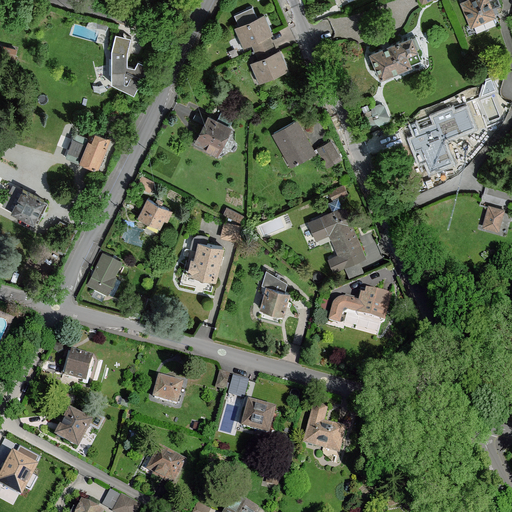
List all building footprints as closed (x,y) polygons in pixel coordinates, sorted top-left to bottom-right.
[(473,25),(495,16),(488,0),(470,0),(463,3),(473,25)] [(174,2),(170,9),(182,15),(185,7),(174,2)] [(263,16),(238,27),(245,44),(252,42),(268,34),(271,33),(263,16)] [(125,56),(128,56),(128,52),(131,38),(116,34),(112,50),(116,50),(125,51),(125,56)] [(268,34),(252,42),(256,51),(272,43),(268,34)] [(418,50),(412,37),(372,53),(381,77),(411,65),(407,54),(418,50)] [(272,43),(256,51),(260,60),(277,52),(272,43)] [(16,49),(0,45),(0,57),(13,61),(16,49)] [(125,51),(116,50),(112,50),(112,83),(125,86),(124,89),(135,94),(149,65),(139,60),(135,67),(128,65),(128,56),(125,56),(125,51)] [(422,60),(418,50),(407,54),(411,65),(422,60)] [(277,52),(260,60),(254,62),(261,79),(286,68),(279,51),(277,52)] [(313,101),(309,91),(303,94),(308,104),(313,101)] [(389,117),(385,106),(380,104),(372,108),(373,115),(367,118),(371,126),(377,123),(380,125),(387,121),(389,117)] [(230,127),(210,117),(197,140),(207,145),(206,147),(217,153),(230,127)] [(296,120),(274,133),(292,166),(314,153),(296,120)] [(77,133),(67,157),(79,162),(80,160),(98,168),(110,139),(92,132),(89,138),(77,133)] [(338,153),(330,140),(318,147),(325,160),(331,157),(338,153)] [(341,159),(338,153),(331,157),(334,163),(341,159)] [(154,182),(143,177),(139,185),(150,190),(154,182)] [(348,193),(345,185),(330,191),(334,199),(339,197),(348,193)] [(16,203),(13,210),(34,221),(45,200),(24,189),(20,196),(16,203)] [(16,203),(20,196),(14,193),(10,201),(16,203)] [(333,212),(344,207),(339,197),(334,199),(329,201),(333,212)] [(169,209),(148,198),(139,217),(160,228),(165,218),(168,219),(172,212),(169,210),(169,209)] [(333,212),(310,222),(317,239),(330,233),(340,255),(330,259),(335,270),(365,257),(351,224),(353,223),(345,206),(344,207),(333,212)] [(504,210),(490,206),(484,226),(499,230),(504,210)] [(239,213),(227,208),(224,214),(236,220),(239,213)] [(226,222),(222,237),(241,241),(245,227),(226,222)] [(200,241),(207,243),(208,236),(202,234),(198,234),(195,236),(193,240),(192,246),(198,248),(200,241)] [(192,258),(188,272),(198,274),(209,277),(215,279),(223,247),(207,243),(200,241),(198,248),(196,258),(192,258)] [(104,253),(89,283),(108,292),(115,277),(114,276),(121,261),(104,253)] [(356,273),(365,270),(363,262),(354,265),(356,273)] [(262,284),(267,286),(286,291),(288,282),(267,269),(262,284)] [(122,281),(115,277),(108,292),(114,295),(122,281)] [(286,291),(267,286),(261,308),(284,314),(290,292),(286,291)] [(104,300),(108,293),(97,287),(93,294),(104,300)] [(381,323),(384,321),(391,297),(367,291),(366,296),(362,295),(360,304),(344,299),(338,302),(334,306),(330,322),(340,324),(342,314),(348,311),(357,314),(358,317),(381,323)] [(147,297),(137,294),(133,308),(143,311),(147,297)] [(91,358),(73,353),(72,360),(68,359),(63,375),(88,382),(94,362),(91,358)] [(230,375),(221,372),(217,387),(225,390),(230,375)] [(238,377),(230,375),(225,390),(234,392),(238,377)] [(172,382),(160,379),(155,398),(177,404),(182,383),(173,380),(172,382)] [(274,410),(250,404),(244,427),(268,433),(274,410)] [(326,409),(316,407),(306,443),(339,452),(345,430),(323,424),(326,409)] [(222,429),(236,432),(241,415),(227,411),(222,429)] [(71,412),(57,436),(79,446),(91,423),(71,412)] [(202,424),(194,422),(193,429),(201,431),(202,424)] [(161,449),(152,464),(159,468),(156,475),(165,480),(166,478),(173,481),(184,461),(161,449)] [(15,456),(0,483),(20,494),(35,467),(15,456)] [(281,472),(270,469),(266,482),(278,485),(281,472)] [(119,511),(138,511),(143,502),(111,488),(103,505),(119,511)] [(400,503),(398,495),(388,499),(391,506),(400,503)] [(236,499),(228,511),(253,511),(255,509),(236,499)] [(79,510),(78,511),(101,511),(83,502),(79,510)]
